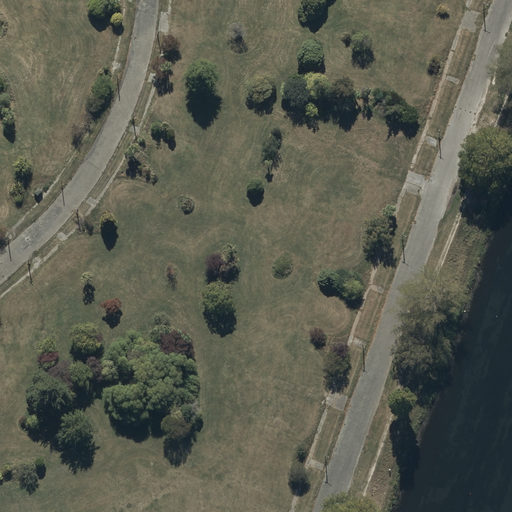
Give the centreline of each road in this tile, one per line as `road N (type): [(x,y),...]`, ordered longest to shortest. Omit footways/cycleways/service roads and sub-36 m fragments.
road 1 (track): [(324,511),(503,0)]
road 2 (track): [(0,269),(99,159),(136,72),(148,0)]
